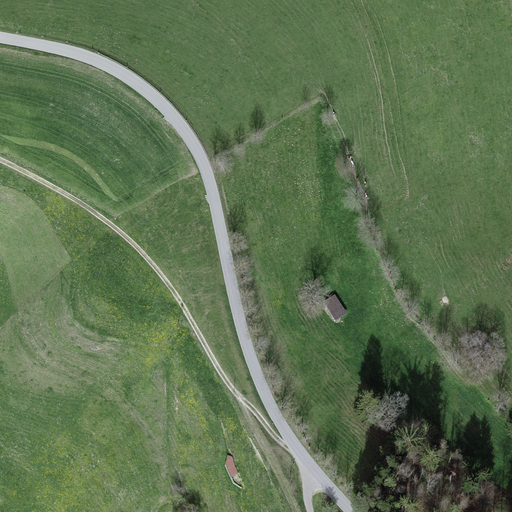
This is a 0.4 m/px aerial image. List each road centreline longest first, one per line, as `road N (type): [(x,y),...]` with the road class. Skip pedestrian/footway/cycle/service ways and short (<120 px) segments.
road 1 (tertiary): [(349,511),(302,457),(261,388),(209,180),(184,130),(112,68),(0,37)]
road 2 (track): [(0,162),(58,191),(141,256),(224,385),(280,446),(296,448)]
